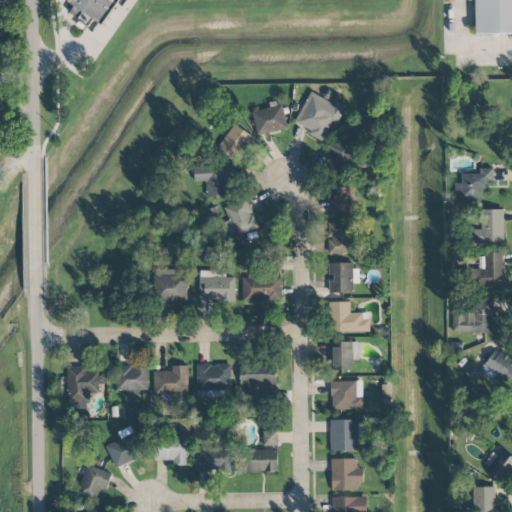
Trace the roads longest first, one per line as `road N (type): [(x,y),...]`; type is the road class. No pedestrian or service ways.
road 1 (residential): [(304,511),(299,213)]
road 2 (residential): [(37,336),(301,335)]
road 3 (tertiary): [(39,511),(36,296)]
road 4 (tertiary): [(36,165),(34,0)]
road 5 (residential): [(149,503),(304,505)]
road 6 (tertiary): [(36,296),(36,165)]
